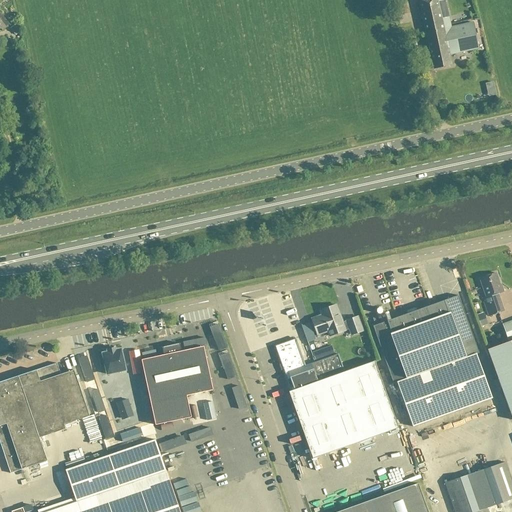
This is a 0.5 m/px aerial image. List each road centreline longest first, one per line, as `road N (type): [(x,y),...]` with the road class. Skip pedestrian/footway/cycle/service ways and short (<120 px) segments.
road 1 (unclassified): [(0,233),(511,119)]
road 2 (primary): [(0,265),(511,154)]
road 3 (unclassified): [(223,300),(511,236)]
road 4 (unclassified): [(223,300),(0,347)]
road 5 (unclassified): [(295,511),(223,300)]
